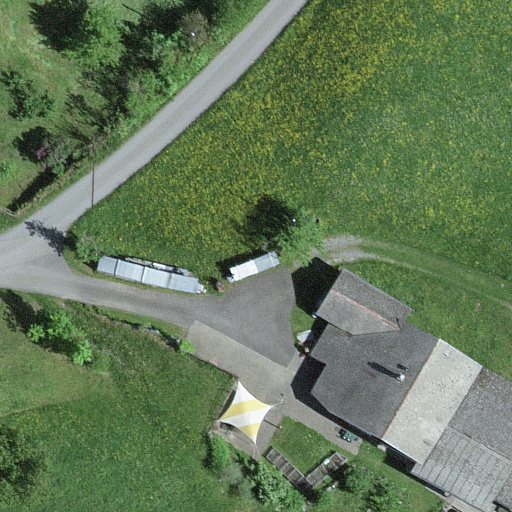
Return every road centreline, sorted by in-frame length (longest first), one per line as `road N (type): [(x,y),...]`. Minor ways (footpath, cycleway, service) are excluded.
road 1 (track): [(284,0),(206,89),(34,237),(0,252)]
road 2 (track): [(0,270),(190,319),(274,291)]
